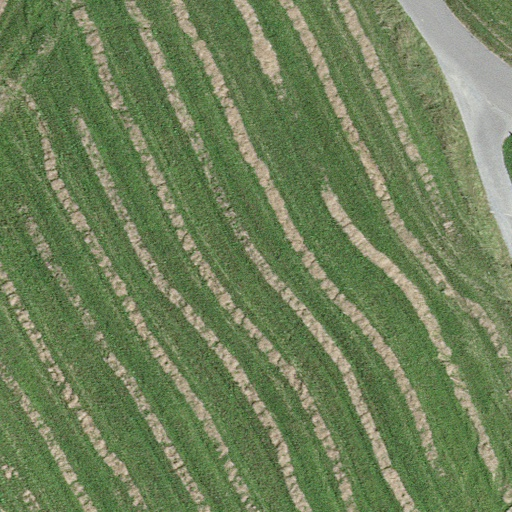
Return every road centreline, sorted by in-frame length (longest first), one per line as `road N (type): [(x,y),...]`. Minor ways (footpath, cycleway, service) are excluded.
road 1 (track): [(485,71),(491,165),(511,206)]
road 2 (residential): [(511,91),(421,0)]
